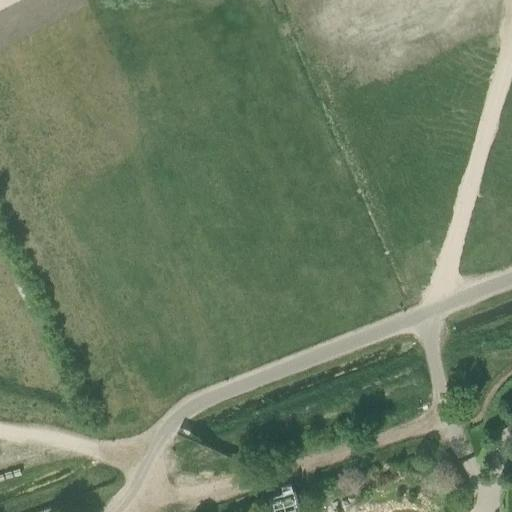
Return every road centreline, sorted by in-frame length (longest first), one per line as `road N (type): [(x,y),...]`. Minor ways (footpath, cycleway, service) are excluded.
road 1 (track): [(137,498),(190,498),(446,418)]
road 2 (track): [(152,463),(0,431)]
